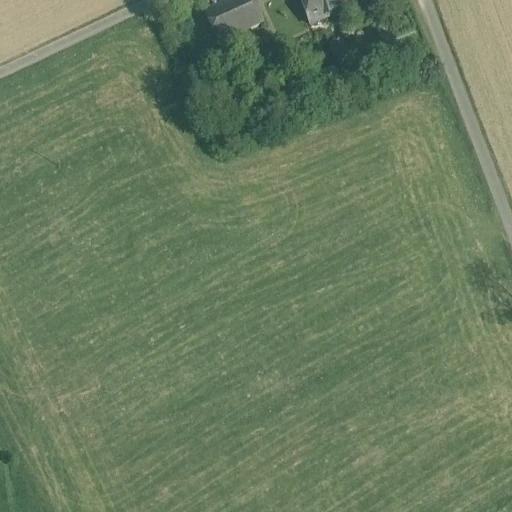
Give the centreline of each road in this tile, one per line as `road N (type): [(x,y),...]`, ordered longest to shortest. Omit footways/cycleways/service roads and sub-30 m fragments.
road 1 (unclassified): [(511,213),(424,0)]
road 2 (unclassified): [(0,76),(164,0)]
